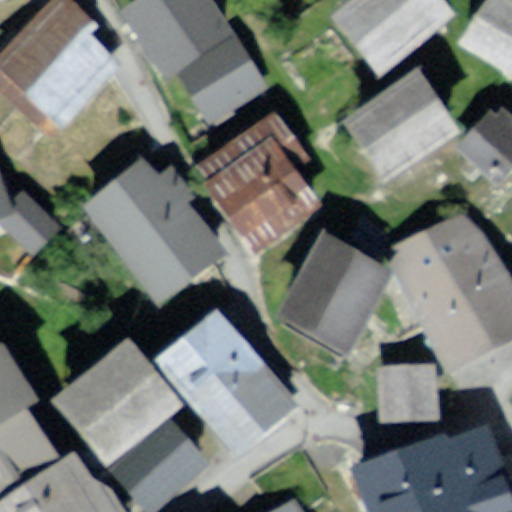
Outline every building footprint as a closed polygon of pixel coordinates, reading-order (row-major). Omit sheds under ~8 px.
[(88,22),(62,0),(49,0),(0,56),(0,66),(50,111),(100,54),(77,34),(88,22)] [(228,35),(205,0),(147,0),(138,5),(177,67),(228,35)] [(444,0),(375,0),(356,17),(396,64),(456,14),(444,0)] [(511,1),(509,0),(505,0),(478,44),(511,65),(511,1)] [(236,44),(189,73),(214,115),(262,86),(236,44)] [(458,125),(425,79),(362,124),(396,170),(458,125)] [(511,170),(511,121),(504,113),(476,141),(509,173),(511,170)] [(280,138),(222,177),(262,237),(321,198),(280,138)] [(214,255),(146,166),(96,204),(163,293),(214,255)] [(19,217),(4,232),(28,256),(43,240),(19,217)] [(511,300),(470,218),(399,254),(454,362),(511,332),(511,300)] [(391,269),(332,239),(294,312),(353,342),(391,269)] [(224,314),(172,361),(235,432),(287,385),(224,314)] [(179,404),(129,343),(66,395),(115,455),(179,404)] [(437,366),(381,366),(380,414),(437,414),(437,366)] [(0,485),(52,453),(0,369),(0,485)] [(203,457),(175,427),(127,470),(155,501),(203,457)] [(442,438),(368,468),(385,511),(511,511),(511,490),(492,440),(450,456),(442,438)] [(107,511),(76,460),(0,506),(0,511),(107,511)]
